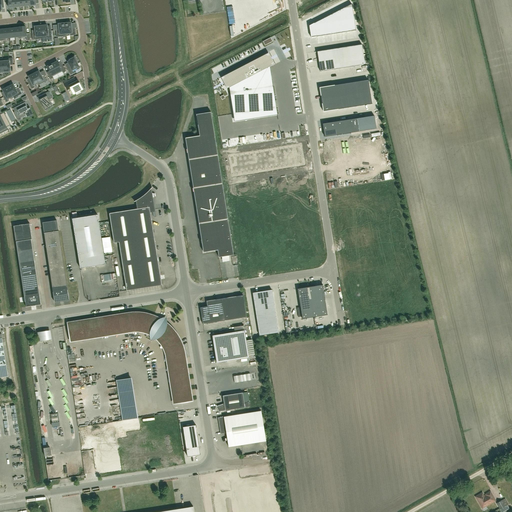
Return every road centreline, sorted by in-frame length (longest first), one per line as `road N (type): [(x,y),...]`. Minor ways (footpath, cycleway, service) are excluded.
road 1 (unclassified): [(291,0),(332,269)]
road 2 (unclassified): [(0,499),(213,466)]
road 3 (unclassified): [(0,321),(185,292)]
road 4 (unclassified): [(185,292),(166,173),(116,139)]
road 5 (unclassified): [(213,466),(185,292)]
road 6 (unclassified): [(185,292),(332,269)]
